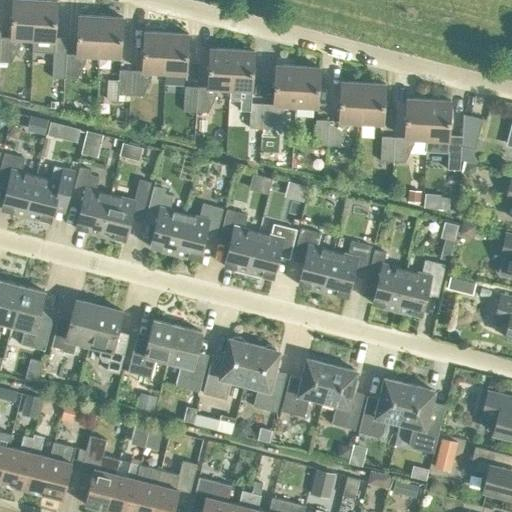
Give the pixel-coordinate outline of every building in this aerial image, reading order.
[(0,36),(0,61),(11,62),(20,43),(20,38),(32,39),(34,0),(12,0),(10,37),(0,36)] [(57,0),(34,0),(32,39),(55,40),(57,0)] [(65,53),(64,78),(76,79),(85,59),(86,55),(98,56),(100,15),(78,14),(76,54),(65,53)] [(123,17),(100,15),(98,56),(120,57),(123,17)] [(133,70),(132,95),(143,95),(151,76),(151,72),(164,72),(166,32),(144,31),(141,70),(133,70)] [(188,33),(166,32),(164,72),(186,74),(188,33)] [(197,86),(195,111),(208,112),(217,93),(217,89),(229,89),(232,49),(209,47),(207,87),(197,86)] [(254,50),(232,49),(229,89),(252,90),(254,50)] [(52,77),(64,78),(65,53),(53,52),(52,77)] [(262,103),(261,128),(273,129),(282,109),(282,105),(295,106),(297,65),(275,64),(273,104),(262,103)] [(320,67),(297,65),(295,106),(317,107),(320,67)] [(117,94),(132,95),(133,70),(119,69),(117,94)] [(328,120),(326,144),(339,145),(348,126),(348,122),(360,122),(363,82),(340,81),(338,120),(328,120)] [(385,83),(363,82),(360,122),(383,124),(385,83)] [(183,111),(195,111),(197,86),(184,86),(183,111)] [(393,136),(392,161),(404,162),(413,143),(414,138),(426,139),(428,99),(406,97),(404,137),(393,136)] [(451,100),(428,99),(426,139),(448,140),(451,100)] [(248,127),(261,128),(262,103),(250,103),(248,127)] [(463,114),(461,145),(475,148),(482,118),(463,114)] [(314,144),(326,144),(328,120),(315,119),(314,144)] [(56,136),(60,123),(50,121),(47,134),(56,136)] [(85,145),(99,150),(105,134),(91,129),(85,145)] [(380,160),(392,161),(393,136),(381,136),(380,160)] [(127,139),(123,153),(142,158),(146,144),(127,139)] [(459,170),(461,145),(448,144),(447,169),(459,170)] [(1,209),(25,215),(35,175),(20,172),(24,158),(4,153),(0,166),(0,179),(8,182),(1,209)] [(466,162),(463,172),(469,174),(474,171),(476,164),(466,162)] [(35,175),(25,215),(50,221),(52,210),(63,213),(74,170),(54,165),(50,179),(35,175)] [(75,228),(100,234),(110,194),(95,190),(98,176),(89,174),(91,169),(79,166),(71,198),(82,200),(75,228)] [(110,194),(100,234),(124,240),(131,213),(142,216),(151,182),(139,179),(134,200),(110,194)] [(149,246),(174,252),(184,213),(169,209),(172,195),(163,193),(164,188),(153,185),(145,217),(156,219),(149,246)] [(408,192),(407,201),(419,202),(420,193),(408,192)] [(184,213),(174,252),(198,259),(205,232),(216,234),(222,208),(202,203),(199,217),(184,213)] [(223,265),(248,271),(258,232),(243,228),(246,214),(226,209),(219,235),(230,238),(223,265)] [(472,234),(474,224),(463,221),(461,231),(472,234)] [(258,232),(248,271),(272,277),(279,250),(290,253),(296,229),(285,226),(282,238),(258,232)] [(298,284),(322,290),(332,251),(317,247),(320,233),(300,228),(293,254),(304,257),(298,284)] [(385,239),(388,231),(380,229),(377,237),(385,239)] [(511,235),(505,233),(500,254),(502,255),(498,270),(501,275),(506,276),(510,273),(511,273),(511,235)] [(332,251),(322,290),(346,296),(353,269),(364,272),(371,246),(350,240),(347,254),(332,251)] [(450,258),(453,247),(444,245),(441,256),(450,258)] [(372,303),(396,309),(406,269),(382,263),(385,252),(374,249),(368,273),(379,276),(372,303)] [(406,269),(396,309),(420,315),(427,288),(438,291),(445,264),(424,259),(421,273),(406,269)] [(458,291),(461,279),(449,276),(447,288),(458,291)] [(0,322),(11,325),(21,285),(0,279),(0,322)] [(21,285),(11,325),(24,328),(20,343),(44,350),(52,319),(38,316),(45,291),(21,285)] [(511,296),(500,293),(493,319),(507,323),(504,336),(511,338),(511,296)] [(76,341),(89,344),(99,305),(75,299),(70,319),(59,316),(51,346),(62,348),(61,351),(73,354),(76,341)] [(99,305),(89,344),(101,347),(99,355),(102,360),(109,362),(105,375),(117,378),(128,334),(117,331),(122,311),(99,305)] [(155,358),(167,361),(176,325),(152,319),(145,347),(134,344),(127,371),(150,377),(155,358)] [(176,325),(167,361),(180,364),(175,385),(198,391),(206,362),(194,359),(201,331),(176,325)] [(230,379),(244,383),(254,344),(244,342),(244,340),(242,339),(241,337),(239,337),(237,336),(236,336),(234,336),(232,337),(231,338),(228,338),(221,366),(209,363),(202,392),(225,398),(230,379)] [(254,344),(244,383),(257,386),(252,405),(276,411),(283,381),(272,379),(279,351),(276,350),(276,349),(275,348),(274,347),(273,346),(271,345),(269,344),(268,344),(266,345),(264,346),(263,347),(254,344)] [(43,375),(46,357),(33,355),(30,373),(43,375)] [(309,397),(322,400),(331,364),(306,358),(299,386),(287,383),(280,410),(304,416),(309,397)] [(331,364),(322,400),(335,404),(331,423),(354,429),(361,401),(349,398),(356,370),(331,364)] [(386,419),(399,422),(409,384),(383,377),(376,406),(365,403),(358,431),(377,436),(382,433),(386,419)] [(409,384),(399,422),(412,426),(408,442),(412,447),(433,452),(440,424),(426,420),(434,390),(409,384)] [(492,432),(511,437),(511,397),(487,391),(481,414),(496,418),(492,432)] [(153,410),(156,396),(140,392),(136,406),(153,410)] [(43,398),(27,394),(22,414),(37,417),(43,398)] [(75,415),(77,406),(65,403),(63,412),(75,415)] [(231,433),(235,417),(220,413),(218,418),(195,413),(192,423),(231,433)] [(14,486),(20,487),(33,433),(36,425),(26,422),(23,434),(19,448),(8,446),(0,476),(0,482),(14,486)] [(146,436),(149,425),(135,422),(132,432),(146,436)] [(25,488),(40,492),(50,456),(49,456),(39,453),(44,436),(45,436),(47,428),(36,425),(33,433),(20,487),(25,488)] [(159,438),(161,428),(149,425),(147,435),(159,438)] [(272,430),(260,427),(257,438),(269,441),(272,430)] [(104,508),(105,509),(115,473),(119,459),(102,454),(105,439),(89,435),(81,465),(93,467),(84,503),(104,508)] [(450,470),(457,442),(441,439),(434,466),(450,470)] [(50,456),(40,492),(42,493),(62,498),(71,462),(71,461),(75,447),(53,441),(49,456),(50,456)] [(347,458),(350,447),(339,444),(336,455),(347,458)] [(482,489),(511,496),(511,469),(502,467),(506,454),(475,445),(471,459),(476,461),(474,469),(486,472),(482,489)] [(160,469),(149,511),(172,511),(178,489),(189,491),(196,463),(182,460),(178,474),(160,469)] [(126,511),(139,464),(130,461),(126,475),(115,473),(105,509),(117,511),(126,511)] [(149,511),(160,469),(139,464),(126,511),(149,511)] [(309,493),(329,498),(335,473),(315,469),(309,493)] [(387,488),(391,475),(381,472),(379,482),(381,487),(387,488)] [(223,511),(226,501),(227,501),(231,484),(198,476),(192,500),(203,502),(200,511),(223,511)] [(346,476),(342,495),(353,498),(358,479),(346,476)] [(404,494),(407,482),(395,479),(392,491),(404,494)] [(255,481),(251,492),(260,495),(262,483),(255,481)] [(245,511),(251,492),(241,490),(238,504),(227,501),(226,501),(223,511),(245,511)] [(268,511),(257,509),(260,495),(251,492),(245,511),(268,511)] [(268,511),(302,511),(305,505),(272,496),(268,511)]
